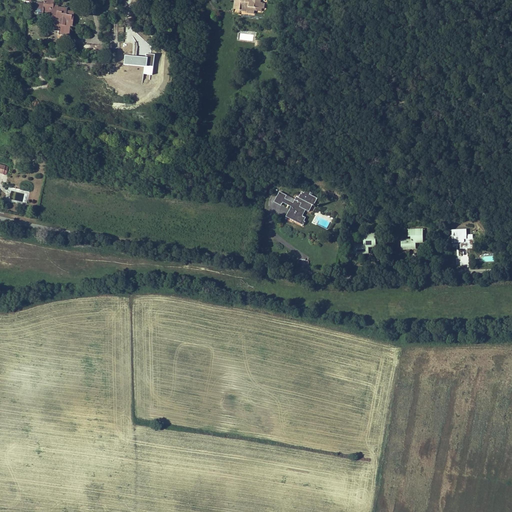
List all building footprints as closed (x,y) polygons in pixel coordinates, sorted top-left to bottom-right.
[(67,21),(70,21),(71,7),(65,6),(65,4),(56,3),(56,1),(51,0),(33,0),(33,9),(41,10),(41,8),(49,9),(48,16),(50,16),(50,22),(58,22),(57,29),(61,29),(61,33),(64,33),(65,30),(66,30),(67,21)] [(235,0),(235,2),(234,2),(233,9),(240,10),(240,12),(240,13),(248,14),(248,17),(254,18),(255,13),(258,14),(259,11),(255,10),(255,5),(260,6),(261,0),(235,0)] [(289,219),(306,227),(308,223),(306,222),(307,220),(305,219),(308,212),(311,213),(314,207),(315,208),(319,200),(311,197),(312,195),(308,192),(307,195),(304,194),(301,199),(299,198),(296,204),(287,200),(289,197),(282,194),(276,204),(284,208),(285,205),(294,210),(289,219)] [(423,233),(409,233),(410,240),(412,240),(412,243),(403,244),(403,253),(417,252),(417,246),(423,246),(423,233)] [(467,239),(467,233),(453,233),(453,246),(461,245),(461,251),(475,251),(475,241),(465,242),(465,239),(467,239)] [(367,242),(367,246),(358,246),(358,254),(372,254),(372,248),(378,248),(378,236),(364,236),(364,242),(367,242)]
